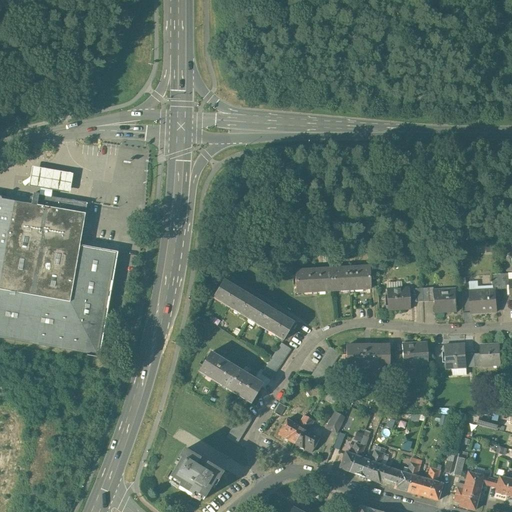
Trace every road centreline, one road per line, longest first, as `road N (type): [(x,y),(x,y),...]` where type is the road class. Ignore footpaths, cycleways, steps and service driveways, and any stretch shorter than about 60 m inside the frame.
road 1 (residential): [(269,483),(253,439),(315,337),(355,321),(511,326)]
road 2 (primary): [(105,491),(155,332),(176,187)]
road 3 (secondary): [(239,122),(511,132)]
road 4 (residential): [(427,511),(308,472),(269,483)]
road 5 (unclassified): [(137,121),(0,143)]
